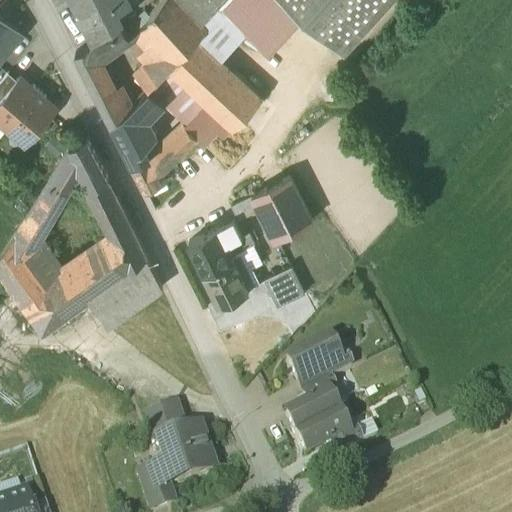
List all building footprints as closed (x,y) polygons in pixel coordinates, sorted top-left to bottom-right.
[(81,0),(76,3),(88,29),(109,15),(131,4),(129,0),(81,0)] [(182,0),(161,0),(150,13),(152,15),(141,25),(154,38),(143,48),(144,49),(145,60),(134,72),(150,86),(198,37),(207,27),(202,22),(182,0)] [(182,0),(202,22),(219,6),(218,5),(222,0),(182,0)] [(222,0),(218,5),(219,6),(232,17),(248,0),(222,0)] [(286,0),(345,51),(390,0),(286,0)] [(219,6),(202,22),(207,27),(198,37),(222,59),(248,31),(232,17),(219,6)] [(0,61),(23,35),(0,15),(0,61)] [(91,43),(75,53),(100,101),(115,90),(99,58),(129,36),(120,23),(91,43)] [(151,154),(131,164),(145,191),(166,181),(161,172),(198,137),(203,143),(226,120),(233,127),(263,96),(222,59),(198,37),(150,86),(140,96),(152,108),(163,97),(188,120),(152,155),(151,154)] [(8,73),(0,82),(0,100),(17,81),(8,73)] [(0,100),(0,120),(9,128),(40,91),(33,85),(31,88),(19,78),(17,81),(0,100)] [(115,90),(100,101),(111,125),(130,104),(121,85),(115,90)] [(40,91),(9,128),(27,143),(56,109),(44,99),(46,96),(40,91)] [(140,96),(130,104),(111,125),(131,164),(151,154),(143,144),(138,135),(147,125),(143,120),(153,109),(152,108),(140,96)] [(109,179),(87,137),(70,147),(84,172),(100,203),(117,194),(109,179)] [(70,147),(48,181),(66,193),(73,180),(84,172),(70,147)] [(290,174),(252,194),(259,208),(274,238),(313,219),(290,174)] [(48,181),(0,256),(0,274),(9,287),(9,288),(14,294),(55,256),(41,237),(66,193),(48,181)] [(117,194),(100,203),(116,232),(130,222),(117,194)] [(252,194),(232,204),(239,218),(259,208),(252,194)] [(247,245),(234,220),(219,227),(232,253),(247,245)] [(116,232),(63,270),(86,302),(89,299),(148,257),(130,222),(116,232)] [(219,227),(190,241),(205,272),(234,257),(241,254),(240,253),(234,257),(232,253),(219,227)] [(255,283),(241,254),(234,257),(248,286),(255,283)] [(55,256),(14,294),(23,305),(63,270),(55,256)] [(148,257),(89,299),(108,325),(162,286),(148,257)] [(234,257),(205,272),(219,300),(248,286),(234,257)] [(292,264),(264,278),(277,305),(305,291),(292,264)] [(63,270),(23,305),(43,333),(86,302),(63,270)] [(0,274),(0,300),(9,287),(0,274)] [(327,341),(285,362),(296,383),(318,372),(318,371),(337,362),(337,360),(332,351),(327,341)] [(339,347),(332,351),(337,360),(344,357),(339,347)] [(337,362),(318,371),(318,372),(324,382),(328,380),(350,369),(344,357),(337,360),(337,362)] [(324,382),(302,394),(307,405),(326,395),(327,396),(334,393),(328,380),(324,382)] [(338,401),(334,393),(327,396),(331,405),(338,401)] [(326,395),(307,405),(284,416),(295,437),(337,416),(331,405),(327,396),(326,395)] [(174,405),(145,415),(155,444),(184,434),(174,405)] [(337,416),(295,437),(305,457),(328,446),(328,445),(347,436),(346,435),(342,426),(337,416)] [(353,431),(349,423),(342,426),(346,435),(353,431)] [(184,434),(155,444),(162,465),(139,473),(144,487),(164,481),(166,486),(212,470),(198,429),(184,434)] [(353,431),(346,435),(347,436),(328,445),(328,446),(333,457),(359,444),(353,431)] [(164,481),(144,487),(151,509),(171,502),(166,486),(164,481)] [(25,494),(0,501),(0,511),(30,511),(30,508),(25,494)]
